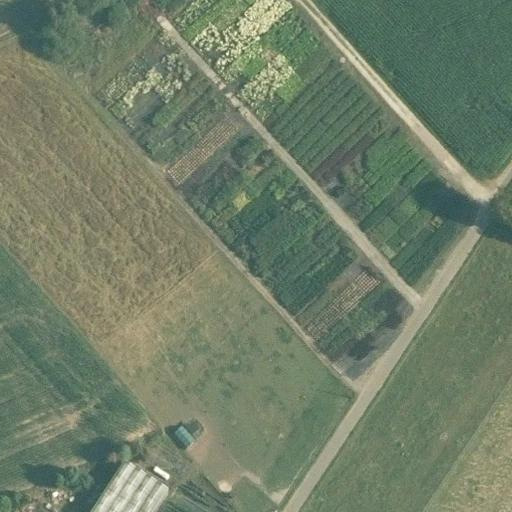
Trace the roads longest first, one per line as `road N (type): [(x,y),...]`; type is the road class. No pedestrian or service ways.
road 1 (unclassified): [(292,511),(511,180)]
road 2 (track): [(492,209),(303,0)]
